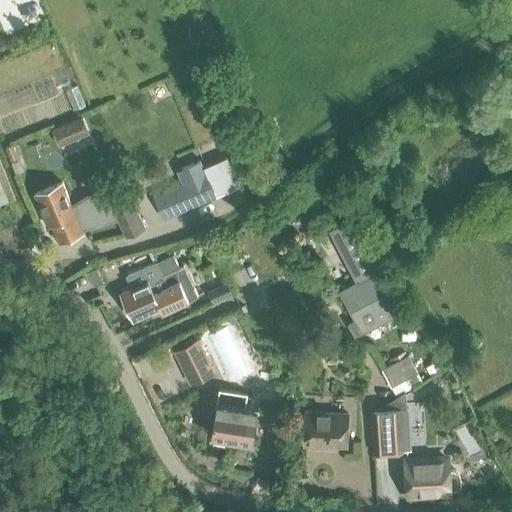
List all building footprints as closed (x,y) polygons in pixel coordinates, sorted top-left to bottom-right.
[(62,122),(53,126),(57,137),(67,133),(62,122)] [(14,174),(23,171),(13,144),(4,148),(14,174)] [(200,160),(177,171),(182,184),(152,196),(164,219),(239,186),(232,170),(210,180),(200,160)] [(0,206),(9,203),(0,182),(0,206)] [(62,183),(34,194),(47,226),(51,225),(59,242),(83,232),(81,229),(118,219),(126,236),(144,228),(128,191),(109,199),(88,195),(72,206),(62,183)] [(351,220),(330,231),(357,283),(379,272),(351,220)] [(160,289),(153,292),(159,304),(158,305),(162,312),(196,295),(182,265),(179,267),(173,254),(156,262),(162,275),(163,276),(167,285),(160,289)] [(132,288),(122,293),(133,317),(158,305),(159,304),(153,292),(160,289),(167,285),(163,276),(162,275),(156,262),(156,261),(126,275),(132,288)] [(213,301),(230,293),(225,282),(208,290),(213,301)] [(393,306),(386,293),(350,312),(361,333),(402,312),(398,304),(393,306)] [(198,339),(176,350),(192,382),(214,371),(198,339)] [(408,354),(382,369),(391,386),(417,372),(408,354)] [(457,384),(451,387),(454,393),(460,390),(457,384)] [(212,435),(252,441),(257,407),(245,405),(247,394),(219,389),(212,435)] [(411,447),(408,408),(399,408),(398,397),(371,411),(373,450),(390,449),(403,448),(411,447)] [(304,442),(346,444),(348,413),(306,411),(304,442)] [(454,470),(452,471),(447,471),(446,458),(406,460),(408,494),(449,491),(449,490),(457,489),(460,484),(460,476),(457,471),(454,470)]
